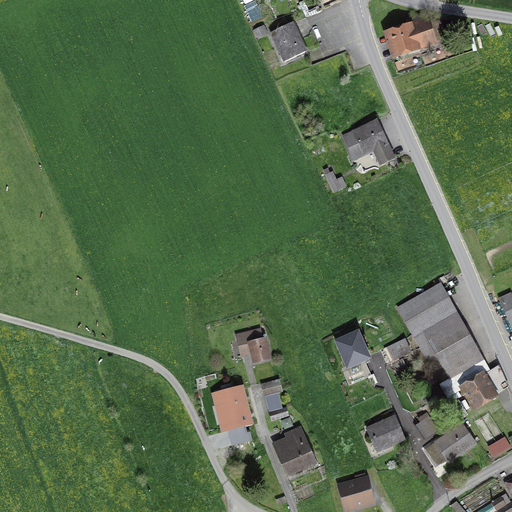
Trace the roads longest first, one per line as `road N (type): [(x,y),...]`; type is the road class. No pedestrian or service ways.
road 1 (unclassified): [(511,371),(380,71),(358,0)]
road 2 (residential): [(257,511),(228,486),(183,397),(157,367),(0,316)]
